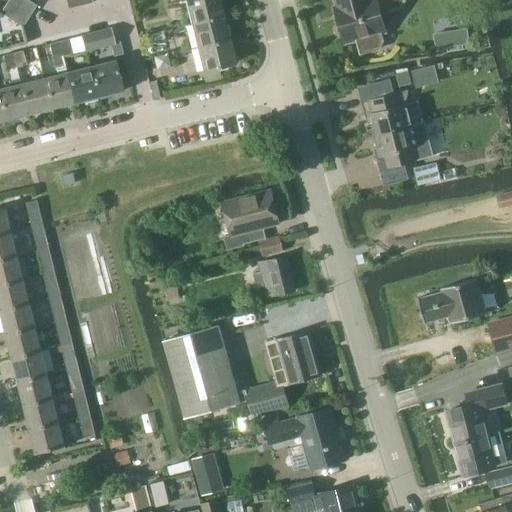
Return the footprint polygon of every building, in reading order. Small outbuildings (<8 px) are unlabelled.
[(28,0),(7,0),(7,1),(29,15),(36,5),(28,0)] [(184,0),(189,22),(221,15),(217,0),(184,0)] [(338,0),(340,7),(336,9),(345,39),(356,36),(361,53),(380,48),(384,40),(381,29),(385,28),(381,13),(388,11),(401,7),(405,0),(338,0)] [(0,12),(22,26),(29,15),(7,1),(0,11),(0,12)] [(221,15),(189,22),(192,34),(195,46),(227,38),(224,27),(221,15)] [(84,49),(113,42),(109,28),(81,35),(84,49)] [(467,29),(435,34),(437,48),(469,43),(467,29)] [(68,38),(58,41),(62,55),(72,53),(68,38)] [(227,38),(195,46),(201,71),(204,82),(220,78),(218,67),(233,63),(227,38)] [(58,41),(48,43),(52,58),(62,55),(58,41)] [(22,50),(12,52),(15,67),(26,64),(22,50)] [(5,69),(15,67),(12,52),(2,55),(5,69)] [(56,74),(43,77),(51,107),(74,101),(67,71),(66,71),(65,66),(62,55),(52,58),(55,69),(56,74)] [(113,60),(90,65),(97,95),(121,90),(130,87),(126,71),(117,73),(113,60)] [(413,70),(417,86),(438,81),(434,64),(413,70)] [(90,65),(67,71),(74,101),(97,95),(90,65)] [(408,69),(396,73),(400,85),(412,82),(408,69)] [(43,77),(20,83),(27,113),(51,107),(43,77)] [(9,86),(0,87),(0,103),(4,119),(27,113),(20,83),(18,78),(8,80),(9,86)] [(162,96),(157,79),(148,81),(153,98),(162,96)] [(370,113),(375,134),(423,122),(418,101),(407,104),(406,102),(409,89),(409,88),(362,100),(366,114),(370,113)] [(380,154),(376,155),(380,169),(404,163),(426,157),(433,155),(425,122),(423,122),(375,134),(380,154)] [(441,178),(436,161),(414,167),(418,184),(441,178)] [(73,172),(63,174),(65,185),(75,183),(73,172)] [(241,232),(279,223),(271,190),(223,202),(231,234),(224,236),(227,249),(244,245),(241,232)] [(501,207),(511,204),(511,190),(497,195),(501,207)] [(26,194),(5,199),(6,207),(7,207),(26,203),(26,202),(28,202),(26,194)] [(28,202),(26,202),(26,203),(27,207),(32,226),(43,223),(37,199),(28,202)] [(6,207),(0,208),(0,233),(12,230),(8,212),(7,207),(6,207)] [(43,223),(32,226),(38,250),(49,247),(43,223)] [(12,230),(0,233),(0,258),(18,254),(12,230)] [(262,255),(283,250),(280,235),(258,241),(262,255)] [(49,247),(38,250),(44,273),(55,271),(49,247)] [(18,254),(0,258),(0,284),(24,278),(18,254)] [(267,296),(295,290),(287,256),(259,263),(261,270),(253,273),(256,288),(264,286),(267,296)] [(55,271),(44,273),(49,297),(61,294),(55,271)] [(425,322),(449,316),(451,322),(487,312),(477,277),(441,287),(442,290),(418,297),(425,322)] [(24,278),(0,284),(0,304),(1,309),(30,302),(24,278)] [(61,294),(49,297),(55,321),(67,318),(61,294)] [(30,302),(1,309),(7,333),(36,326),(30,302)] [(511,346),(511,317),(490,324),(497,351),(511,346)] [(67,318),(55,321),(61,345),(73,342),(67,318)] [(251,413),(289,407),(281,379),(246,389),(245,388),(236,391),(218,324),(163,339),(185,416),(247,399),(251,413)] [(36,326),(7,333),(13,357),(42,350),(36,326)] [(277,340),(266,343),(275,371),(285,368),(290,385),(322,375),(309,330),(277,340)] [(73,342),(61,345),(67,369),(79,366),(73,342)] [(42,350),(13,357),(19,381),(48,374),(42,350)] [(79,366),(67,369),(69,375),(73,393),(85,390),(79,366)] [(48,374),(19,381),(25,405),(54,397),(48,374)] [(470,404),(447,410),(455,442),(488,434),(481,410),(506,403),(501,384),(467,393),(470,404)] [(85,390),(73,393),(79,417),(90,414),(85,390)] [(54,397),(25,405),(31,429),(60,421),(54,397)] [(312,468),(345,459),(331,407),(298,416),(298,417),(280,422),(278,415),(264,420),(270,443),(303,434),(312,468)] [(90,414),(79,417),(84,435),(95,433),(90,414)] [(60,421),(31,429),(37,452),(66,445),(60,421)] [(488,434),(455,442),(464,475),(496,467),(495,465),(494,461),(504,458),(498,431),(488,434)] [(121,432),(109,435),(111,447),(124,444),(121,432)] [(117,465),(131,461),(128,450),(114,454),(117,465)] [(214,456),(195,461),(204,495),(223,490),(214,456)] [(96,489),(109,486),(103,463),(90,466),(96,489)] [(511,467),(487,474),(490,487),(511,481),(511,467)] [(164,480),(151,483),(154,495),(166,492),(164,480)] [(322,493),(316,494),(313,481),(288,487),(292,502),(298,500),(301,510),(317,506),(318,509),(326,507),(326,511),(360,511),(353,485),(322,493)] [(511,492),(479,503),(482,511),(507,511),(507,510),(511,508),(511,492)] [(201,502),(203,511),(219,511),(216,498),(201,502)]
